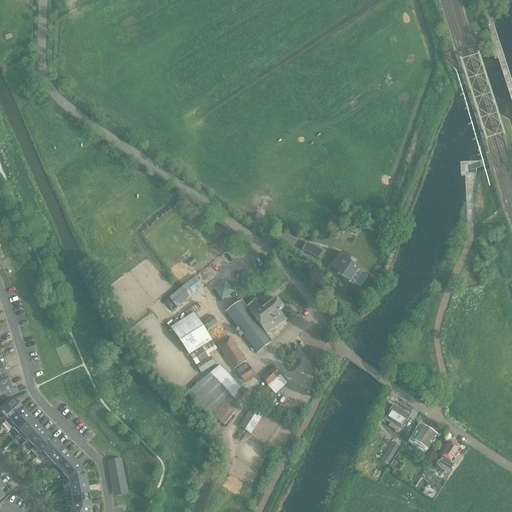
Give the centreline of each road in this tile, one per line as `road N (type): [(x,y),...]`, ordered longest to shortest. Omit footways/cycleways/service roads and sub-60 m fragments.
road 1 (unclassified): [(511,469),(351,357),(266,249),(57,98),(42,70),(43,0)]
road 2 (residential): [(111,511),(100,462),(31,389),(0,288)]
